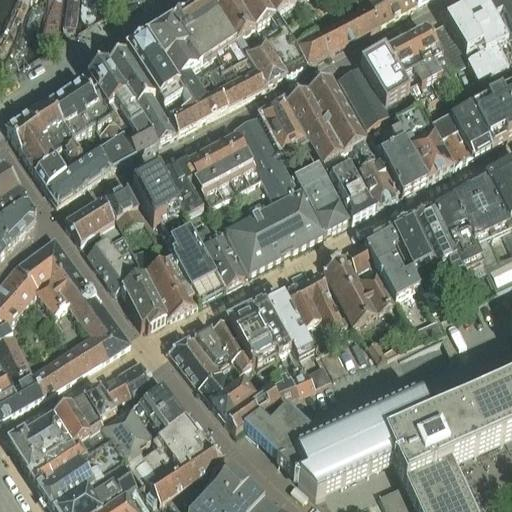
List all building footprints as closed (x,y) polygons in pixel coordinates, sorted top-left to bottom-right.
[(216,0),(209,5),(237,49),(241,47),(255,37),(232,0),(216,0)] [(276,22),(262,0),(232,0),(255,37),(270,27),(276,23),(276,22)] [(287,0),(262,0),(276,22),(277,23),(295,54),(305,74),(324,64),(314,47),(302,24),(287,32),(280,19),(294,11),(287,0)] [(310,0),(287,0),(294,11),(310,0)] [(376,0),(345,0),(354,13),(362,8),(376,0)] [(408,0),(376,0),(362,8),(366,15),(377,36),(380,35),(416,13),(408,0)] [(408,0),(416,13),(438,0),(408,0)] [(506,57),(511,69),(511,0),(497,0),(484,8),(506,50),(509,57),(506,57)] [(460,13),(463,19),(496,81),(511,72),(511,69),(506,57),(509,57),(506,50),(484,8),(481,2),(460,13)] [(236,49),(209,5),(172,29),(199,74),(215,64),(236,49)] [(351,50),(377,36),(366,15),(314,47),(324,64),(351,50)] [(478,90),(496,81),(463,19),(444,30),(467,71),(478,90)] [(278,39),(263,49),(285,84),(305,74),(295,54),(277,23),(270,27),(278,39)] [(199,74),(172,29),(145,47),(174,92),(190,81),(189,80),(199,74)] [(449,82),(467,71),(444,30),(425,40),(443,73),(444,72),(449,82)] [(441,74),(443,73),(425,40),(404,51),(428,92),(440,86),(431,71),(438,68),(441,74)] [(180,104),(187,115),(188,115),(174,92),(145,47),(126,59),(153,103),(158,109),(159,108),(162,114),(180,104)] [(241,47),(237,49),(265,95),(270,93),(285,84),(263,49),(248,58),(241,47)] [(221,72),(205,82),(226,116),(265,95),(236,49),(215,64),(221,72)] [(404,51),(385,61),(401,87),(411,82),(419,97),(428,92),(404,51)] [(411,104),(401,87),(385,61),(383,58),(358,71),(360,75),(386,118),(387,118),(411,104)] [(150,105),(153,103),(126,59),(106,73),(130,116),(150,105)] [(137,128),(130,116),(106,73),(86,86),(97,103),(118,138),(137,128)] [(386,118),(360,75),(337,88),(365,139),(390,124),(387,118),(386,118)] [(226,116),(205,82),(194,88),(190,81),(174,92),(188,115),(187,115),(188,116),(167,123),(177,142),(226,116)] [(364,148),(332,90),(330,86),(309,97),(344,160),(363,149),(364,148)] [(121,143),(118,138),(97,103),(93,105),(82,89),(50,110),(75,148),(94,135),(105,151),(106,152),(121,143)] [(511,93),(469,115),(490,156),(506,147),(505,146),(511,142),(511,93)] [(309,97),(286,109),(305,146),(322,174),(345,161),(344,160),(309,97)] [(448,126),(472,165),(490,156),(469,115),(459,98),(439,109),(447,124),(448,126)] [(130,116),(137,128),(152,155),(157,152),(173,144),(150,105),(130,116)] [(73,174),(87,165),(99,158),(98,157),(84,166),(73,149),(75,148),(50,110),(47,112),(47,111),(30,122),(45,147),(54,161),(61,156),(73,174)] [(282,111),(261,123),(279,159),(302,148),(282,111)] [(429,134),(418,115),(393,129),(398,138),(403,146),(404,153),(426,190),(453,176),(452,175),(454,174),(429,134)] [(5,138),(21,162),(45,147),(30,122),(5,138)] [(454,175),(472,165),(448,126),(447,124),(429,134),(454,174),(454,175)] [(233,138),(235,142),(210,155),(234,201),(260,187),(273,212),(297,199),(257,125),(233,138)] [(118,138),(121,143),(134,164),(152,155),(137,128),(118,138)] [(403,203),(426,190),(404,153),(403,146),(398,138),(388,144),(393,151),(378,160),(403,203)] [(98,157),(99,158),(111,178),(134,164),(121,143),(106,152),(105,151),(105,152),(98,157)] [(21,162),(32,178),(54,165),(52,162),(54,161),(45,147),(21,162)] [(370,209),(375,217),(397,206),(376,166),(369,161),(363,149),(344,160),(345,161),(353,157),(356,163),(348,168),(370,209)] [(234,201),(210,155),(185,169),(195,187),(190,190),(208,214),(208,215),(234,201)] [(99,158),(87,165),(73,174),(66,179),(66,180),(43,196),(56,214),(111,178),(99,158)] [(32,178),(43,196),(66,180),(66,179),(64,180),(54,165),(32,178)] [(325,180),(350,229),(351,230),(373,218),(369,209),(370,209),(348,168),(325,180)] [(158,183),(166,196),(179,219),(180,218),(185,227),(195,221),(208,214),(190,190),(195,187),(185,169),(158,183)] [(300,198),(325,242),(330,239),(347,230),(317,172),(293,185),(300,198)] [(511,172),(502,178),(511,199),(511,172)] [(0,211),(18,198),(0,173),(0,211)] [(511,199),(502,178),(486,188),(491,200),(506,232),(511,241),(511,199)] [(155,179),(139,188),(141,193),(134,197),(153,232),(179,219),(166,196),(165,196),(155,179)] [(491,200),(486,188),(469,197),(489,248),(503,242),(507,253),(511,263),(511,265),(511,241),(506,232),(491,200)] [(143,229),(125,196),(105,208),(122,240),(143,229)] [(489,248),(469,197),(452,207),(482,273),(484,272),(494,294),(497,298),(511,290),(511,265),(511,263),(497,269),(491,256),(493,255),(489,248)] [(0,230),(26,212),(27,211),(18,198),(0,211),(0,230)] [(223,239),(248,283),(288,262),(325,242),(300,198),(297,199),(273,212),(223,239)] [(434,216),(465,288),(485,279),(482,273),(452,207),(434,216)] [(113,232),(101,210),(64,233),(79,254),(99,241),(103,249),(116,241),(111,234),(113,232)] [(34,224),(26,212),(0,230),(0,245),(10,254),(33,232),(34,233),(34,224)] [(412,226),(436,275),(447,269),(446,273),(455,292),(465,288),(434,216),(433,215),(432,216),(412,226)] [(189,236),(214,280),(219,289),(224,298),(244,287),(220,243),(211,248),(201,230),(195,221),(185,227),(189,236)] [(386,239),(410,280),(431,269),(434,276),(436,275),(412,226),(386,239)] [(219,289),(214,280),(189,236),(168,246),(176,261),(171,263),(198,312),(224,298),(219,289)] [(410,280),(386,239),(363,253),(394,312),(418,298),(410,280)] [(91,269),(93,273),(114,261),(122,271),(127,269),(137,284),(142,281),(133,261),(124,244),(108,253),(105,249),(87,263),(91,269)] [(10,254),(0,245),(0,265),(5,259),(6,259),(10,254)] [(54,248),(53,248),(17,276),(15,274),(0,292),(0,331),(4,334),(0,337),(0,371),(3,378),(14,395),(16,395),(30,385),(43,405),(102,370),(130,353),(100,312),(100,311),(84,289),(54,248)] [(394,312),(363,253),(322,277),(351,334),(394,312)] [(142,281),(166,328),(181,321),(198,312),(171,263),(152,273),(142,256),(133,261),(142,281)] [(93,273),(102,285),(124,274),(122,271),(114,261),(93,273)] [(113,301),(120,297),(138,287),(137,284),(127,269),(122,271),(124,274),(102,285),(113,301)] [(142,281),(137,284),(138,287),(120,297),(140,336),(144,334),(147,339),(166,328),(142,281)] [(317,281),(299,290),(322,329),(327,337),(338,331),(340,335),(347,331),(342,323),(339,325),(317,281)] [(322,329),(299,290),(281,300),(302,341),(322,329)] [(311,357),(302,341),(281,300),(265,308),(299,369),(299,368),(313,361),(311,357)] [(306,382),(299,368),(299,369),(265,308),(249,316),(250,317),(295,404),(314,396),(306,382)] [(226,328),(245,363),(248,369),(252,370),(256,378),(270,371),(281,389),(269,395),(279,411),(295,404),(250,317),(246,319),(246,318),(226,328)] [(211,336),(229,367),(230,370),(245,363),(226,328),(211,336)] [(511,329),(508,332),(511,341),(511,391),(465,412),(429,429),(418,405),(320,450),(307,438),(285,417),(268,434),(258,424),(243,436),(242,437),(265,459),(276,470),(275,470),(297,490),(314,507),(325,502),(392,472),(403,494),(380,505),(379,503),(377,503),(381,511),(467,511),(454,483),(450,474),(484,459),(509,447),(511,446),(511,329)] [(425,337),(430,347),(441,341),(436,331),(425,337)] [(229,367),(211,336),(192,346),(214,376),(229,367)] [(235,378),(230,370),(229,367),(214,376),(192,346),(167,360),(198,398),(209,412),(231,394),(242,386),(235,378)] [(376,350),(367,356),(376,370),(385,364),(376,350)] [(386,364),(397,358),(395,354),(384,360),(386,364)] [(133,409),(158,394),(139,371),(118,383),(130,403),(133,409)] [(306,382),(314,396),(330,389),(322,373),(321,374),(321,375),(306,382)] [(3,378),(0,380),(0,404),(14,395),(3,378)] [(112,415),(130,403),(118,383),(98,396),(112,415)] [(30,414),(43,405),(30,385),(16,395),(30,414)] [(242,386),(231,394),(209,412),(224,430),(256,405),(242,386)] [(0,430),(30,414),(16,395),(14,395),(0,404),(0,430)] [(258,424),(279,411),(269,395),(256,405),(224,430),(234,442),(242,437),(243,436),(258,424)] [(112,415),(98,396),(83,405),(99,430),(115,420),(112,415)] [(101,436),(108,446),(116,440),(130,461),(180,423),(161,397),(131,417),(103,435),(101,436)] [(75,453),(101,436),(103,435),(99,430),(83,405),(56,422),(75,453)] [(28,482),(75,453),(56,422),(8,452),(28,482)] [(142,493),(144,491),(200,456),(194,448),(197,445),(180,423),(130,461),(133,466),(125,472),(142,493)] [(111,450),(108,446),(101,436),(75,453),(28,482),(38,498),(111,450)] [(116,440),(108,446),(111,450),(38,498),(47,511),(66,511),(121,474),(125,472),(133,466),(130,461),(116,440)] [(194,490),(220,473),(204,454),(200,456),(144,491),(157,511),(161,511),(167,508),(169,511),(199,511),(211,500),(203,492),(198,496),(194,490)] [(137,498),(121,474),(66,511),(114,511),(133,500),(137,498)] [(231,479),(211,500),(199,511),(265,511),(263,510),(231,479)] [(140,511),(133,500),(114,511),(140,511)]
